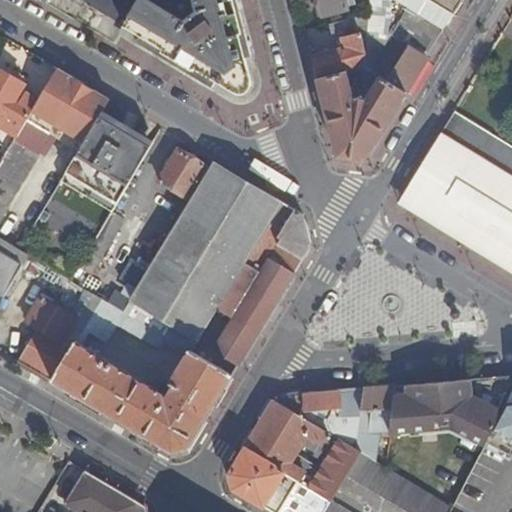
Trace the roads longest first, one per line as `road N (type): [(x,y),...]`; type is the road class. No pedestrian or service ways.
road 1 (residential): [(0,4),(315,181)]
road 2 (residential): [(359,222),(498,0)]
road 3 (residential): [(277,352),(299,362),(511,342)]
road 4 (secondary): [(0,387),(189,498)]
road 5 (residential): [(315,181),(272,0)]
road 6 (residential): [(511,315),(359,222)]
road 7 (residential): [(189,498),(277,352)]
road 8 (residential): [(277,352),(359,222)]
